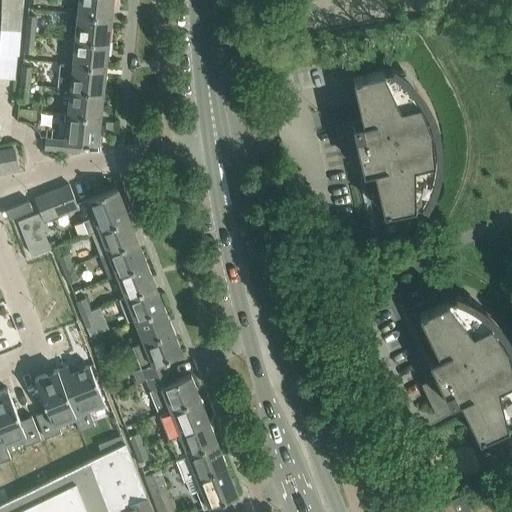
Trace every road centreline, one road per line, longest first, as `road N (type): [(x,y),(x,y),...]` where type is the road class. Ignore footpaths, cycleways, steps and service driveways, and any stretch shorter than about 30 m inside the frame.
road 1 (secondary): [(341,511),(285,388),(215,143)]
road 2 (secondary): [(215,143),(220,234),(258,399),(301,511)]
road 3 (residential): [(215,143),(0,187)]
road 4 (residential): [(0,248),(37,351),(0,366)]
road 5 (secondary): [(215,143),(198,0)]
